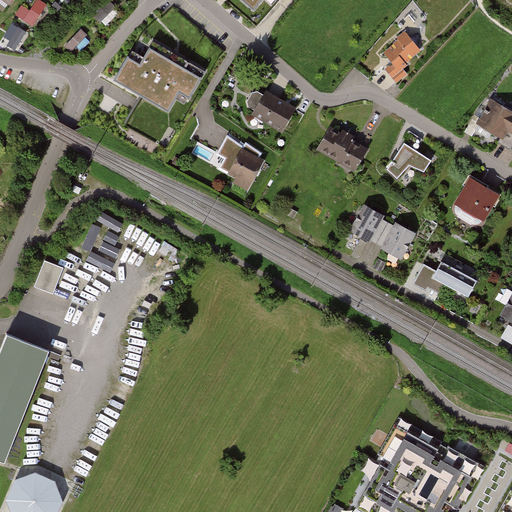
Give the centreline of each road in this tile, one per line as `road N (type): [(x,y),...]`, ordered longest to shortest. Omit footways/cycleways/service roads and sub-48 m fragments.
road 1 (residential): [(202,0),(317,98),(380,97),(511,175)]
road 2 (residential): [(79,78),(0,282)]
road 3 (residential): [(511,347),(324,248)]
